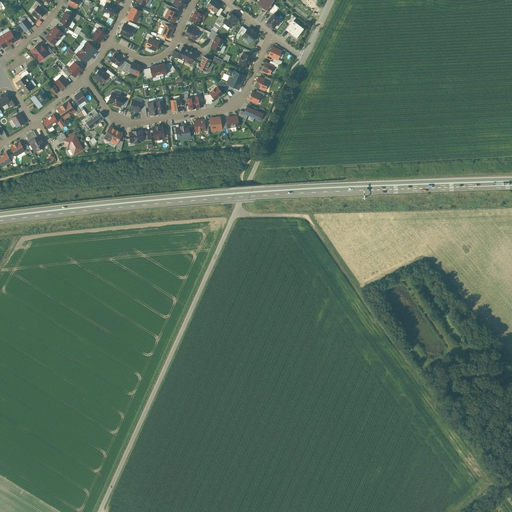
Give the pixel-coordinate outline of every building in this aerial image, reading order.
[(186,0),(174,0),(173,4),(182,8),(186,0)] [(213,0),(209,0),(206,5),(215,12),(220,5),(213,0)] [(272,0),(259,0),(257,3),(263,6),(266,9),(272,0)] [(109,4),(105,2),(101,10),(113,16),(117,8),(109,4)] [(269,11),(272,14),(273,14),(278,7),(274,4),(269,11)] [(39,7),(37,6),(31,13),(38,18),(44,11),(39,7)] [(266,9),(263,6),(257,13),(262,17),(267,10),(266,9)] [(134,8),(132,7),(128,17),(136,21),(140,11),(141,11),(134,8)] [(176,13),(169,9),(165,17),(174,22),(178,14),(176,13)] [(195,11),(191,20),(199,23),(201,19),(203,20),(205,15),(197,12),(195,11)] [(61,19),(60,21),(68,26),(68,25),(70,23),(73,22),(72,19),(74,17),(69,14),(65,12),(61,19)] [(237,18),(230,12),(229,15),(228,14),(226,17),(226,18),(223,22),(230,27),(237,18)] [(223,22),(226,18),(220,14),(218,16),(217,17),(215,22),(221,26),(223,22)] [(273,14),(272,14),(265,23),(273,28),(280,19),(273,14)] [(286,21),(290,24),(293,21),(294,19),(296,17),(292,14),(286,21)] [(25,19),(19,24),(25,31),(31,26),(25,19)] [(298,24),(293,21),(290,24),(286,29),(291,32),(295,36),(296,34),(299,31),(301,27),(298,24)] [(127,25),(124,23),(120,33),(129,37),(133,28),(127,25)] [(59,24),(56,27),(63,33),(67,28),(59,24)] [(96,27),(98,28),(103,32),(106,28),(98,24),(96,27)] [(169,26),(165,24),(161,34),(169,38),(173,28),(169,26)] [(77,25),(72,35),(76,38),(82,28),(77,25)] [(51,29),(50,31),(58,39),(63,33),(56,27),(55,26),(52,30),(51,29)] [(195,30),(188,26),(184,35),(195,39),(198,32),(199,31),(195,30)] [(199,31),(198,32),(203,34),(205,30),(197,26),(195,30),(199,31)] [(237,32),(242,36),(247,29),(242,26),(237,32)] [(251,29),(248,27),(247,29),(242,36),(250,42),(257,34),(254,32),(251,29)] [(98,28),(91,36),(99,42),(105,34),(103,32),(98,28)] [(216,36),(217,34),(212,29),(208,37),(212,40),(214,41),(216,36)] [(10,31),(4,34),(9,44),(16,40),(14,37),(10,31)] [(49,34),(46,37),(48,39),(54,44),(58,39),(50,31),(48,33),(49,34)] [(4,34),(0,36),(0,42),(3,47),(3,48),(9,44),(4,34)] [(216,36),(214,41),(211,46),(219,50),(224,40),(216,36)] [(85,40),(87,42),(87,41),(92,46),(95,43),(88,37),(85,40)] [(149,37),(145,46),(156,50),(159,42),(149,37)] [(87,42),(82,48),(90,55),(96,49),(92,46),(87,41),(87,42)] [(39,43),(30,50),(39,60),(48,53),(44,49),(39,43)] [(48,46),(44,49),(48,53),(50,56),(54,53),(48,46)] [(179,57),(184,60),(189,50),(183,47),(178,57),(179,57)] [(281,51),(272,47),(268,55),(274,57),(277,59),(281,51)] [(76,54),(81,59),(85,62),(90,55),(82,48),(76,54)] [(195,53),(189,50),(184,60),(190,63),(192,59),(195,53)] [(251,56),(243,52),(243,53),(242,56),(241,55),(240,59),(239,62),(248,66),(249,63),(250,64),(252,60),(251,60),(252,57),(251,56)] [(79,62),(81,59),(76,54),(75,53),(72,56),(79,62)] [(124,58),(114,53),(110,60),(119,66),(123,60),(124,58)] [(208,65),(211,60),(204,56),(200,64),(199,63),(197,67),(206,71),(206,70),(208,65)] [(215,56),(212,61),(220,64),(223,60),(215,56)] [(126,62),(123,60),(119,66),(118,67),(122,70),(126,62)] [(74,62),(67,69),(71,73),(75,76),(77,74),(79,72),(79,71),(82,69),(74,62)] [(126,62),(122,70),(127,73),(128,71),(131,65),(126,62)] [(131,65),(128,71),(137,75),(141,66),(132,62),(131,65)] [(269,63),(265,62),(261,70),(269,74),(273,65),(269,63)] [(157,65),(160,76),(167,74),(166,71),(165,64),(164,63),(157,65)] [(171,63),(165,64),(166,71),(175,69),(171,63)] [(160,76),(157,65),(150,67),(150,68),(152,75),(152,77),(160,76)] [(68,76),(71,73),(67,69),(64,66),(61,69),(62,70),(68,76)] [(96,73),(93,76),(101,83),(107,75),(107,74),(105,72),(100,68),(98,70),(95,73),(96,73)] [(152,75),(150,68),(144,69),(143,77),(152,75)] [(21,78),(25,75),(25,76),(28,73),(26,69),(18,75),(21,78)] [(107,69),(105,72),(107,74),(107,75),(111,79),(114,75),(107,69)] [(59,73),(61,75),(65,79),(68,76),(62,70),(59,73)] [(244,76),(233,71),(228,82),(228,83),(230,84),(238,88),(244,76)] [(16,82),(20,88),(29,81),(25,76),(25,75),(21,78),(16,82)] [(61,75),(55,81),(61,89),(68,82),(65,79),(61,75)] [(264,79),(259,77),(255,85),(264,90),(266,86),(268,81),(264,79)] [(228,83),(228,82),(222,80),(218,82),(223,90),(230,85),(230,84),(228,83)] [(29,81),(20,88),(24,93),(30,89),(33,86),(29,81)] [(49,86),(55,94),(58,91),(52,84),(49,86)] [(212,90),(209,92),(210,93),(211,94),(211,99),(214,99),(215,100),(223,94),(217,86),(215,88),(214,88),(212,90)] [(38,91),(31,97),(39,107),(48,100),(44,94),(41,96),(38,91)] [(255,92),(252,91),(248,99),(257,103),(260,95),(255,92)] [(81,92),(74,96),(79,103),(85,99),(81,92)] [(115,93),(112,92),(108,101),(111,103),(117,105),(120,106),(121,104),(124,97),(123,97),(120,96),(121,95),(115,93)] [(0,103),(1,106),(9,101),(10,101),(9,99),(5,93),(2,95),(2,94),(0,95),(0,103)] [(124,95),(123,97),(124,97),(121,104),(126,106),(129,98),(124,95)] [(201,95),(194,96),(194,97),(196,106),(203,105),(202,100),(201,95)] [(10,101),(9,101),(13,107),(17,104),(12,97),(9,99),(10,101)] [(196,107),(196,106),(194,97),(188,98),(187,98),(188,103),(189,108),(196,107)] [(142,103),(133,99),(129,108),(138,111),(140,107),(141,104),(142,103)] [(174,100),(171,100),(172,111),(182,109),(182,107),(181,99),(180,99),(174,100)] [(156,101),(158,113),(166,112),(165,105),(164,100),(156,101)] [(61,106),(57,108),(64,118),(66,117),(69,114),(74,111),(72,107),(68,101),(65,103),(64,103),(60,106),(61,106)] [(158,113),(156,101),(149,102),(148,102),(149,107),(150,114),(158,113)] [(74,111),(77,114),(81,111),(76,104),(72,107),(74,111)] [(264,114),(247,106),(244,112),(243,113),(248,115),(249,116),(254,118),(260,121),(264,114)] [(86,121),(85,121),(86,122),(90,128),(103,118),(98,112),(97,113),(92,116),(86,121)] [(11,118),(17,127),(25,122),(20,113),(11,118)] [(57,120),(53,114),(51,116),(50,115),(48,117),(48,118),(44,121),(49,128),(57,122),(58,121),(57,120)] [(228,127),(231,127),(235,127),(235,126),(238,126),(237,118),(234,118),(234,116),(226,117),(226,119),(228,127)] [(220,117),(210,118),(212,130),(221,129),(220,120),(220,117)] [(60,118),(57,120),(58,121),(57,122),(61,127),(65,125),(60,118)] [(204,119),(194,121),(196,131),(205,129),(204,122),(204,119)] [(171,134),(177,133),(176,128),(179,127),(178,124),(170,125),(171,134)] [(156,126),(152,127),(154,139),(158,139),(161,139),(161,138),(164,138),(164,136),(163,127),(162,125),(159,126),(156,126)] [(179,127),(176,128),(177,133),(178,139),(186,138),(186,137),(190,137),(189,126),(185,126),(185,125),(180,126),(180,127),(179,127)] [(116,130),(109,126),(104,137),(110,140),(116,130)] [(28,141),(36,136),(33,130),(25,135),(28,141)] [(122,133),(116,130),(110,140),(116,144),(118,140),(122,133)] [(132,132),(129,132),(130,142),(134,141),(134,143),(140,142),(140,140),(144,140),(142,131),(142,130),(139,131),(139,130),(138,130),(138,131),(133,132),(133,131),(132,131),(132,132)] [(149,130),(142,131),(144,140),(151,138),(149,130)] [(60,142),(64,140),(67,139),(64,133),(56,137),(60,142)] [(36,136),(28,141),(34,152),(46,146),(39,134),(36,136)] [(83,149),(75,134),(67,139),(64,140),(67,147),(69,146),(73,154),(83,149)] [(13,145),(10,147),(16,155),(24,150),(22,146),(19,142),(16,143),(13,144),(13,145)] [(24,150),(26,154),(31,151),(26,143),(22,146),(24,150)] [(3,154),(0,155),(0,162),(2,165),(5,163),(6,164),(11,161),(6,153),(3,155),(3,154)]
